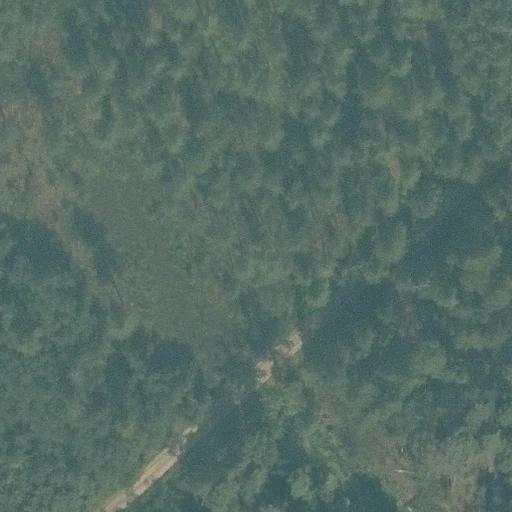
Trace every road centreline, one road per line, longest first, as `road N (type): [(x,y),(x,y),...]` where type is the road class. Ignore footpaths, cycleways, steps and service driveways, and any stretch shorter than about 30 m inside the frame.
road 1 (track): [(511,139),(251,384)]
road 2 (track): [(109,511),(251,384)]
